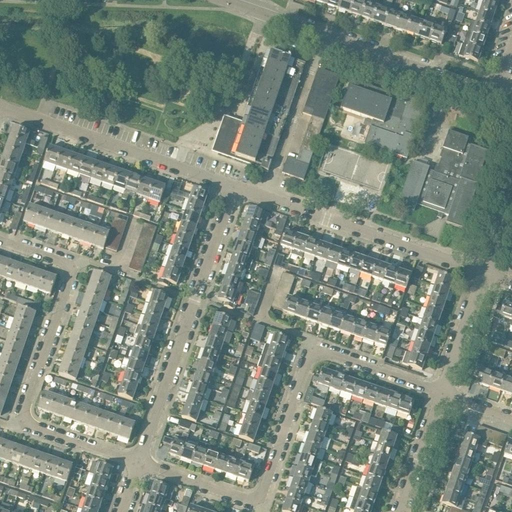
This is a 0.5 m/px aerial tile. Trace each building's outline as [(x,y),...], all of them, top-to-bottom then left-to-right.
[(338,10),(342,0),(329,0),(327,6),(338,10)] [(350,14),(354,0),(353,0),(342,0),(338,10),(350,14)] [(361,18),(366,4),(354,0),(350,14),(361,18)] [(493,18),(497,6),(483,1),(479,13),(493,18)] [(373,22),(378,8),(366,4),(361,18),(373,22)] [(384,26),(389,12),(378,8),(373,22),(384,26)] [(450,11),(447,21),(452,22),(455,12),(450,11)] [(395,30),(400,16),(389,12),(384,26),(395,30)] [(489,29),(493,18),(479,13),(475,24),(489,29)] [(406,34),(411,20),(400,16),(395,30),(406,34)] [(418,38),(423,24),(411,20),(406,34),(418,38)] [(489,29),(475,24),(471,23),(467,33),(472,35),(486,40),(489,29)] [(429,42),(434,28),(423,24),(418,38),(429,42)] [(441,46),(445,32),(434,28),(429,42),(441,46)] [(467,33),(463,45),(468,47),(482,51),(486,40),(472,35),(467,33)] [(478,63),(482,51),(468,47),(463,45),(462,45),(458,56),(478,63)] [(268,173),(305,65),(271,53),(245,129),(226,123),(216,152),(254,165),(261,167),(260,170),(268,173)] [(339,77),(327,73),(318,69),(316,75),(337,82),(339,77)] [(337,82),(316,75),(314,80),(335,88),(337,82)] [(335,88),(314,80),(312,86),(333,93),(335,88)] [(406,160),(424,108),(410,104),(411,102),(412,98),(388,89),(387,89),(386,89),(385,89),(384,90),(383,90),(383,91),(382,92),(351,81),(351,80),(350,80),(340,110),(341,111),(341,110),(372,121),(364,146),(406,160)] [(333,93),(312,86),(310,92),(331,99),(333,93)] [(331,99),(310,92),(308,97),(329,105),(331,99)] [(329,105),(308,97),(306,103),(328,110),(329,105)] [(328,110),(306,103),(304,108),(326,116),(328,110)] [(326,116),(304,108),(302,114),(312,117),(324,121),(326,116)] [(322,127),(324,121),(312,117),(310,123),(322,127)] [(495,136),(499,124),(488,121),(484,133),(495,136)] [(320,132),(322,127),(310,123),(308,128),(320,132)] [(25,145),(29,133),(13,128),(9,139),(25,145)] [(318,138),(320,132),(308,128),(306,134),(318,138)] [(476,185),(487,152),(466,145),(468,139),(448,132),(439,158),(441,159),(438,166),(436,165),(433,174),(427,172),(429,168),(412,163),(397,207),(413,213),(416,205),(438,213),(437,218),(441,219),(443,214),(449,216),(446,224),(462,230),(478,185),(476,185)] [(316,143),(318,138),(306,134),(304,139),(316,143)] [(41,138),(37,149),(43,151),(47,140),(41,138)] [(21,157),(25,145),(9,139),(5,151),(21,157)] [(309,165),(316,143),(304,139),(296,161),(309,165)] [(55,168),(60,152),(49,148),(43,164),(55,168)] [(17,168),(21,157),(5,151),(1,163),(17,168)] [(66,172),(72,156),(60,152),(55,168),(66,172)] [(78,176),(83,160),(72,156),(66,172),(78,176)] [(303,181),(309,165),(296,161),(287,158),(282,174),(303,181)] [(89,180),(95,164),(83,160),(78,176),(89,180)] [(0,175),(13,180),(17,168),(1,163),(0,164),(0,175)] [(101,184),(107,168),(95,164),(89,180),(101,184)] [(113,188),(118,172),(107,168),(101,184),(113,188)] [(124,192),(130,176),(118,172),(113,188),(124,192)] [(0,188),(9,191),(13,180),(0,175),(0,188)] [(136,196),(141,179),(130,176),(124,192),(136,196)] [(147,200),(153,183),(141,179),(136,196),(147,200)] [(159,204),(165,188),(153,183),(147,200),(159,204)] [(176,197),(179,185),(175,184),(171,195),(176,197)] [(0,201),(5,203),(9,191),(0,188),(0,201)] [(203,206),(207,195),(193,190),(191,197),(185,195),(183,199),(189,201),(203,206)] [(200,218),(203,206),(189,201),(185,213),(200,218)] [(91,211),(93,207),(81,203),(80,207),(91,211)] [(35,227),(41,210),(29,206),(23,223),(35,227)] [(102,215),(104,211),(93,207),(91,211),(102,215)] [(267,223),(269,216),(249,209),(245,221),(260,226),(270,229),(272,225),(267,223)] [(46,231),(52,214),(41,210),(35,227),(46,231)] [(196,229),(200,218),(185,213),(181,224),(196,229)] [(58,235),(63,218),(52,214),(46,231),(58,235)] [(126,225),(128,219),(116,215),(114,219),(114,221),(126,225)] [(69,239),(75,222),(63,218),(58,235),(69,239)] [(16,232),(19,221),(14,219),(10,230),(16,232)] [(282,233),(286,222),(279,220),(275,231),(282,233)] [(124,231),(126,225),(114,221),(112,226),(124,231)] [(256,237),(260,226),(245,221),(241,232),(256,237)] [(80,243),(86,226),(75,222),(69,239),(80,243)] [(192,240),(196,229),(181,224),(177,235),(192,240)] [(154,235),(156,229),(144,225),(142,230),(154,235)] [(92,247),(97,230),(86,226),(80,243),(92,247)] [(122,236),(124,231),(112,226),(110,232),(122,236)] [(106,243),(108,238),(109,234),(97,230),(92,247),(103,251),(104,249),(106,243)] [(152,240),(154,235),(142,230),(140,236),(152,240)] [(120,242),(122,236),(110,232),(109,234),(108,238),(120,242)] [(252,248),(256,237),(241,232),(237,243),(252,248)] [(292,251),(297,236),(285,232),(280,247),(292,251)] [(188,252),(192,240),(177,235),(174,247),(188,252)] [(150,246),(152,240),(140,236),(138,242),(150,246)] [(303,255),(308,240),(297,236),(292,251),(303,255)] [(118,247),(120,242),(108,238),(106,243),(118,247)] [(314,259),(319,244),(308,240),(303,255),(314,259)] [(148,251),(150,246),(138,242),(136,247),(148,251)] [(116,253),(118,247),(106,243),(104,249),(116,253)] [(248,260),(252,248),(237,243),(233,255),(248,260)] [(326,263),(331,248),(319,244),(314,259),(326,263)] [(147,257),(148,251),(136,247),(134,253),(147,257)] [(184,263),(188,252),(174,247),(170,258),(184,263)] [(337,267),(342,252),(331,248),(326,263),(337,267)] [(348,271),(353,256),(342,252),(337,267),(348,271)] [(145,263),(147,257),(134,253),(132,258),(145,263)] [(265,258),(263,265),(270,267),(272,260),(274,256),(267,254),(265,258)] [(252,262),(248,260),(233,255),(229,266),(244,271),(248,273),(252,262)] [(279,269),(283,257),(276,255),(272,267),(279,269)] [(360,274),(365,260),(353,256),(348,271),(360,274)] [(143,268),(145,263),(132,258),(130,264),(143,268)] [(180,274),(184,263),(170,258),(166,270),(180,274)] [(0,278),(5,280),(10,263),(0,259),(0,278)] [(371,278),(376,264),(365,260),(360,274),(371,278)] [(16,284),(22,267),(10,263),(5,280),(16,284)] [(141,274),(143,268),(130,264),(129,270),(141,274)] [(382,282),(387,268),(376,264),(371,278),(382,282)] [(240,282),(244,271),(229,266),(226,277),(240,282)] [(27,288),(33,271),(22,267),(16,284),(27,288)] [(419,281),(423,270),(417,267),(413,279),(419,281)] [(394,286),(399,271),(387,268),(382,282),(390,285),(388,289),(393,290),(394,286)] [(266,279),(268,273),(256,269),(254,275),(259,276),(266,279)] [(176,286),(180,274),(166,270),(162,281),(160,280),(158,286),(167,289),(169,283),(176,286)] [(39,292),(45,275),(33,271),(27,288),(39,292)] [(406,290),(411,276),(399,271),(394,286),(406,290)] [(107,290),(111,278),(94,272),(90,284),(107,290)] [(293,284),(295,278),(283,274),(281,279),(293,284)] [(50,296),(56,279),(45,275),(39,292),(50,296)] [(449,291),(453,280),(439,275),(435,287),(449,291)] [(236,294),(240,282),(226,277),(222,289),(236,294)] [(291,289),(293,284),(281,279),(279,285),(291,289)] [(103,301),(107,290),(90,284),(86,296),(103,301)] [(126,297),(130,285),(126,284),(122,295),(126,297)] [(289,295),(291,289),(279,285),(277,290),(289,295)] [(445,303),(449,291),(435,287),(431,298),(445,303)] [(232,305),(236,294),(222,289),(218,300),(232,305)] [(153,293),(149,305),(164,310),(168,298),(160,296),(161,292),(155,290),(154,294),(153,293)] [(288,298),(289,295),(277,290),(275,296),(288,300),(288,298)] [(21,305),(23,299),(12,295),(10,301),(21,305)] [(122,308),(126,297),(122,295),(118,307),(122,308)] [(99,313),(103,301),(86,296),(82,307),(99,313)] [(286,306),(288,300),(275,296),(273,302),(286,306)] [(295,317),(300,302),(288,298),(288,300),(286,306),(283,312),(283,313),(295,317)] [(441,314),(445,303),(431,298),(427,309),(441,314)] [(33,309),(35,303),(23,299),(21,305),(33,309)] [(372,312),(375,305),(363,301),(361,308),(372,312)] [(283,312),(286,306),(273,302),(271,308),(283,312)] [(306,321),(311,306),(300,302),(295,317),(306,321)] [(511,321),(511,319),(511,306),(504,303),(502,309),(497,307),(493,318),(499,320),(500,317),(511,321)] [(160,322),(164,310),(149,305),(145,317),(160,322)] [(384,315),(386,309),(375,305),(372,312),(384,315)] [(317,325),(322,310),(311,306),(306,321),(317,325)] [(95,324),(99,313),(82,307),(78,318),(95,324)] [(31,326),(35,314),(19,308),(15,320),(31,326)] [(437,325),(441,314),(427,309),(423,321),(437,325)] [(329,329),(334,314),(322,310),(317,325),(329,329)] [(340,333),(345,318),(334,314),(329,329),(340,333)] [(227,332),(231,321),(217,316),(213,327),(227,332)] [(156,333),(160,322),(145,317),(141,328),(156,333)] [(91,335),(95,324),(78,318),(74,330),(91,335)] [(351,336),(356,322),(345,318),(340,333),(351,336)] [(28,337),(31,326),(15,320),(11,331),(28,337)] [(434,337),(437,325),(423,321),(419,332),(434,337)] [(363,340),(368,326),(356,322),(351,336),(363,340)] [(260,343),(265,328),(256,325),(251,340),(260,343)] [(374,344),(379,330),(368,326),(363,340),(374,344)] [(223,343),(227,332),(213,327),(209,339),(223,343)] [(152,344),(156,333),(141,328),(137,339),(152,344)] [(87,347),(91,335),(74,330),(70,341),(87,347)] [(386,348),(391,334),(379,330),(374,344),(386,348)] [(24,348),(28,337),(11,331),(7,343),(24,348)] [(430,348),(434,337),(419,332),(415,343),(430,348)] [(285,352),(289,340),(274,335),(270,347),(285,352)] [(503,347),(505,341),(505,340),(493,335),(491,343),(503,347)] [(148,355),(152,344),(137,339),(134,350),(148,355)] [(219,355),(223,343),(209,339),(205,350),(219,355)] [(83,358),(87,347),(70,341),(67,352),(83,358)] [(20,360),(24,348),(7,343),(3,354),(20,360)] [(426,360),(430,348),(415,343),(411,355),(426,360)] [(281,363),(285,352),(270,347),(266,358),(281,363)] [(392,361),(396,349),(389,347),(385,359),(392,361)] [(499,358),(501,351),(489,347),(487,354),(499,358)] [(128,348),(124,360),(130,362),(144,367),(148,355),(134,350),(128,348)] [(216,366),(219,355),(205,350),(201,361),(216,366)] [(79,369),(83,358),(67,352),(63,364),(79,369)] [(0,365),(16,371),(20,360),(3,354),(0,362),(0,365)] [(422,371),(426,360),(411,355),(407,366),(422,371)] [(277,375),(281,363),(266,358),(262,370),(277,375)] [(212,378),(216,366),(201,361),(197,373),(212,378)] [(140,378),(144,367),(130,362),(126,373),(140,378)] [(75,381),(79,369),(63,364),(59,375),(75,381)] [(0,378),(12,382),(16,371),(0,365),(0,378)] [(488,388),(493,374),(482,370),(483,368),(477,365),(473,376),(479,378),(477,384),(488,388)] [(273,386),(277,375),(262,370),(258,381),(273,386)] [(329,389),(334,375),(322,371),(320,377),(315,375),(312,383),(318,385),(317,385),(329,389)] [(136,390),(140,378),(126,373),(122,385),(136,390)] [(208,389),(212,378),(197,373),(193,384),(208,389)] [(500,392),(505,378),(493,374),(488,388),(500,392)] [(95,388),(99,376),(94,375),(90,386),(95,388)] [(340,393),(345,379),(334,375),(329,389),(340,393)] [(0,391),(8,394),(12,382),(0,378),(0,391)] [(511,396),(511,392),(511,380),(505,378),(500,392),(511,396)] [(352,397),(357,383),(345,379),(340,393),(352,397)] [(269,397),(273,386),(258,381),(254,392),(269,397)] [(363,401),(368,387),(357,383),(352,397),(363,401)] [(204,400),(208,389),(193,384),(189,395),(204,400)] [(132,401),(136,390),(122,385),(118,396),(132,401)] [(375,405),(380,390),(368,387),(363,401),(375,405)] [(94,397),(95,392),(84,388),(82,393),(94,397)] [(386,409),(391,394),(380,390),(375,405),(386,409)] [(265,408),(269,397),(254,392),(251,403),(265,408)] [(49,414),(55,397),(44,393),(38,410),(49,414)] [(397,413),(402,398),(391,394),(386,409),(397,413)] [(207,401),(204,400),(189,395),(185,407),(200,412),(203,413),(207,401)] [(61,418),(66,401),(55,397),(49,414),(61,418)] [(409,417),(414,402),(402,398),(397,413),(409,417)] [(322,409),(324,403),(313,399),(311,405),(322,409)] [(72,422),(78,405),(66,401),(61,418),(72,422)] [(261,420),(265,408),(251,403),(247,415),(261,420)] [(84,426),(89,409),(78,405),(72,422),(84,426)] [(196,423),(200,412),(185,407),(181,418),(196,423)] [(95,429),(101,413),(89,409),(84,426),(95,429)] [(328,427),(332,415),(318,410),(313,422),(328,427)] [(359,415),(357,420),(361,422),(362,422),(365,414),(359,412),(359,415)] [(106,433),(112,417),(101,413),(95,429),(106,433)] [(370,419),(370,418),(371,416),(365,414),(362,422),(368,424),(370,419)] [(257,432),(261,420),(247,415),(243,427),(257,432)] [(117,437),(123,421),(112,417),(106,433),(117,437)] [(370,419),(368,424),(375,427),(378,428),(381,422),(377,421),(370,419)] [(129,441),(135,425),(123,421),(117,437),(129,441)] [(190,431),(192,425),(180,421),(178,427),(190,431)] [(324,438),(328,427),(313,422),(310,433),(324,438)] [(390,432),(392,426),(385,424),(383,430),(390,432)] [(402,437),(404,430),(392,426),(390,432),(402,437)] [(253,443),(257,432),(243,427),(239,438),(253,443)] [(480,441),(484,429),(479,427),(474,439),(480,441)] [(486,443),(490,431),(484,429),(480,441),(486,443)] [(393,449),(397,438),(377,431),(375,436),(381,438),(378,444),(393,449)] [(491,445),(495,432),(490,431),(486,443),(487,443),(491,445)] [(496,446),(501,434),(495,432),(491,445),(496,446)] [(320,450),(324,438),(310,433),(306,445),(320,450)] [(502,448),(506,436),(501,434),(496,446),(502,448)] [(180,459),(185,445),(188,436),(183,435),(182,438),(175,436),(169,455),(180,459)] [(485,449),(487,443),(486,443),(480,441),(474,439),(465,436),(461,448),(475,452),(477,446),(485,449)] [(0,460),(10,463),(15,447),(4,443),(0,454),(0,460)] [(389,461),(393,449),(378,444),(374,456),(389,461)] [(191,463),(196,448),(185,445),(180,459),(191,463)] [(258,455),(260,449),(249,445),(247,451),(258,455)] [(316,461),(320,450),(306,445),(302,456),(316,461)] [(21,467),(27,451),(15,447),(10,463),(21,467)] [(203,467),(208,452),(196,448),(191,463),(203,467)] [(471,464),(475,452),(461,448),(457,459),(471,464)] [(32,471),(38,454),(27,451),(21,467),(32,471)] [(214,471),(219,456),(208,452),(203,467),(214,471)] [(43,475),(49,458),(38,454),(32,471),(43,475)] [(226,475),(231,460),(219,456),(214,471),(226,475)] [(317,474),(320,463),(316,461),(302,456),(298,467),(317,474)] [(385,472),(389,461),(374,456),(370,467),(385,472)] [(55,479),(61,462),(49,458),(43,475),(55,479)] [(467,475),(471,464),(457,459),(453,470),(467,475)] [(242,464),(231,460),(226,475),(237,479),(242,464)] [(248,483),(253,468),(255,464),(243,460),(242,464),(237,479),(248,483)] [(67,483),(72,466),(61,462),(55,479),(67,483)] [(109,482),(113,470),(98,465),(94,477),(109,482)] [(315,478),(317,474),(298,467),(294,479),(308,484),(311,476),(315,478)] [(381,484),(385,472),(370,467),(366,479),(381,484)] [(463,486),(467,475),(453,470),(449,481),(463,486)] [(105,493),(109,482),(94,477),(90,488),(105,493)] [(305,495),(308,484),(294,479),(290,490),(305,495)] [(377,495),(381,484),(366,479),(363,490),(377,495)] [(459,498),(463,486),(449,481),(446,493),(459,498)] [(170,503),(174,491),(154,484),(150,496),(170,503)] [(101,504),(105,493),(90,488),(86,499),(101,504)] [(373,506),(377,495),(363,490),(357,488),(353,499),(373,506)] [(301,507),(305,495),(290,490),(286,501),(301,507)] [(482,505),(486,494),(481,492),(477,503),(482,505)] [(465,500),(459,498),(446,493),(442,504),(450,507),(456,509),(461,511),(465,500)] [(173,504),(170,503),(150,496),(146,507),(159,511),(161,511),(163,506),(171,509),(173,504)] [(86,511),(98,511),(101,504),(86,499),(83,511),(86,511)] [(371,511),(373,506),(353,499),(349,510),(353,511),(371,511)] [(298,511),(301,507),(286,501),(282,511),(298,511)]
